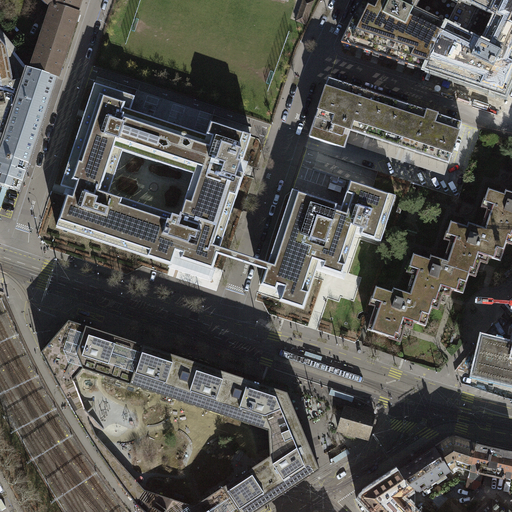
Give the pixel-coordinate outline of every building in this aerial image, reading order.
[(43,0),(52,8),(47,24),(57,28),(57,27),(72,32),(78,14),(76,13),(80,0),(43,0)] [(310,0),(303,0),(296,21),(306,24),(314,1),(310,0)] [(425,71),(431,59),(459,0),(362,0),(342,43),(425,71)] [(511,0),(459,0),(431,59),(482,83),(484,80),(507,91),(511,80),(511,0)] [(57,28),(47,24),(34,61),(33,66),(32,70),(57,78),(59,74),(60,69),(63,60),(72,32),(57,27),(57,28)] [(57,78),(32,70),(24,67),(0,37),(0,185),(20,192),(30,160),(49,105),(57,78)] [(462,124),(329,80),(318,114),(310,138),(344,149),(346,143),(350,131),(448,164),(462,124)] [(68,164),(61,186),(71,190),(69,196),(67,196),(56,227),(172,266),(176,252),(179,253),(182,254),(181,259),(213,270),(218,255),(220,247),(244,174),(238,172),(241,162),(238,161),(239,159),(243,160),(251,136),(211,123),(206,137),(130,112),(135,98),(95,85),(68,164)] [(444,176),(448,164),(350,131),(346,143),(444,176)] [(338,205),(293,190),(268,263),(266,271),(261,286),(277,291),(283,293),(280,301),(304,309),(319,262),(323,264),(322,269),(342,275),(358,229),(362,231),(360,235),(381,242),(396,197),(350,182),(340,212),(336,210),(338,205)] [(511,193),(506,191),(505,195),(489,190),(484,203),(490,204),(482,228),(480,228),(479,232),(507,241),(509,237),(511,237),(511,193)] [(501,261),(507,241),(479,232),(480,228),(468,224),(467,227),(451,222),(447,235),(452,237),(444,260),(443,260),(442,264),(470,274),(471,269),(478,271),(483,255),(501,261)] [(463,294),(470,274),(442,264),(443,260),(431,256),(430,260),(414,254),(409,267),(414,269),(406,293),(405,292),(404,297),(432,306),(434,301),(440,303),(446,288),(463,294)] [(426,326),(432,306),(404,297),(405,292),(394,288),(392,292),(379,288),(376,287),(372,300),(375,301),(377,301),(367,330),(395,339),(397,334),(403,336),(408,320),(426,326)] [(295,486),(320,470),(305,434),(288,393),(227,373),(228,370),(162,349),(161,351),(68,321),(49,343),(48,345),(41,353),(56,382),(68,402),(79,421),(101,456),(124,488),(135,503),(145,511),(255,511),(281,495),(283,494),(295,486)] [(511,343),(510,343),(482,337),(473,376),(500,382),(511,385),(511,343)] [(369,438),(375,416),(345,407),(338,429),(345,431),(344,435),(355,438),(356,434),(369,438)] [(436,448),(450,470),(456,466),(470,470),(476,444),(452,437),(436,448)] [(476,444),(470,470),(483,473),(505,478),(505,476),(511,477),(511,452),(504,451),(476,444)] [(408,484),(414,488),(414,489),(418,492),(450,470),(436,448),(435,447),(423,456),(399,471),(408,484)] [(483,473),(470,470),(466,487),(475,490),(480,485),(483,473)] [(413,511),(403,501),(406,497),(407,495),(406,493),(410,491),(414,489),(414,488),(408,484),(399,471),(396,473),(393,475),(389,478),(363,495),(362,499),(370,507),(368,509),(370,511),(413,511)] [(510,511),(509,510),(506,511),(504,511),(493,500),(480,511),(510,511)] [(446,509),(443,511),(462,511),(460,510),(453,503),(452,503),(446,509)]
